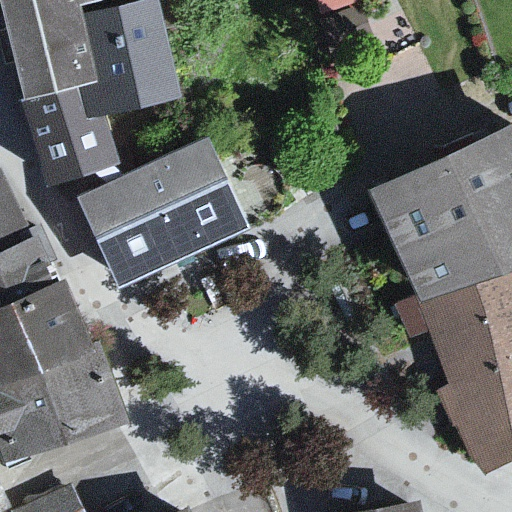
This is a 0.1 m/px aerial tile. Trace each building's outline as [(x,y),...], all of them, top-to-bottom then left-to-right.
[(0,0),(0,93),(4,109),(68,93),(80,90),(68,24),(65,11),(108,0),(0,0)] [(149,0),(68,24),(80,90),(68,93),(76,119),(85,118),(167,102),(149,0)] [(105,169),(85,118),(76,119),(68,93),(4,109),(39,191),(105,169)] [(511,134),(505,122),(349,196),(409,306),(418,302),(511,263),(511,134)] [(113,298),(235,233),(198,143),(71,201),(113,298)] [(0,200),(0,307),(40,291),(42,270),(23,240),(0,200)] [(511,263),(418,302),(445,388),(430,402),(479,479),(511,465),(511,263)] [(0,307),(0,387),(87,356),(47,288),(40,291),(0,307)] [(0,387),(0,463),(1,465),(121,433),(95,353),(87,356),(0,387)] [(80,511),(71,490),(20,511),(80,511)]
